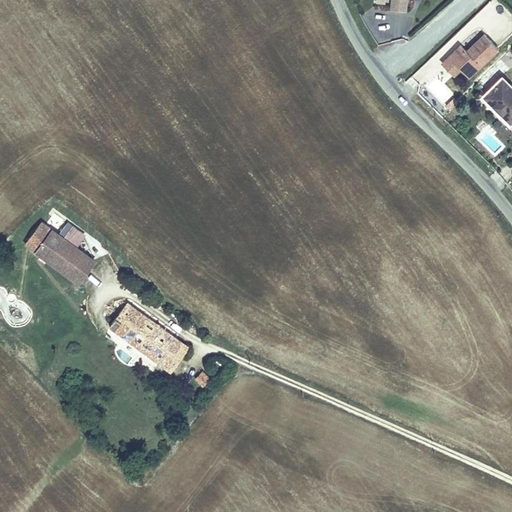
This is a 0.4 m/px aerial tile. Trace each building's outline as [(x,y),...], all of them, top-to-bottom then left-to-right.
[(390,0),(390,8),(405,9),(405,0),(390,0)] [(441,58),(453,70),(458,76),(483,51),(471,40),(460,51),(453,46),(441,58)] [(447,76),(453,70),(441,58),(436,64),(447,76)] [(511,117),(511,82),(503,75),(483,96),(510,120),(511,117)] [(33,247),(75,278),(92,255),(41,216),(33,227),(42,234),(33,247)] [(156,357),(173,335),(124,299),(107,322),(156,357)] [(184,343),(173,335),(156,357),(167,365),(184,343)] [(194,378),(203,386),(211,377),(202,369),(194,378)]
